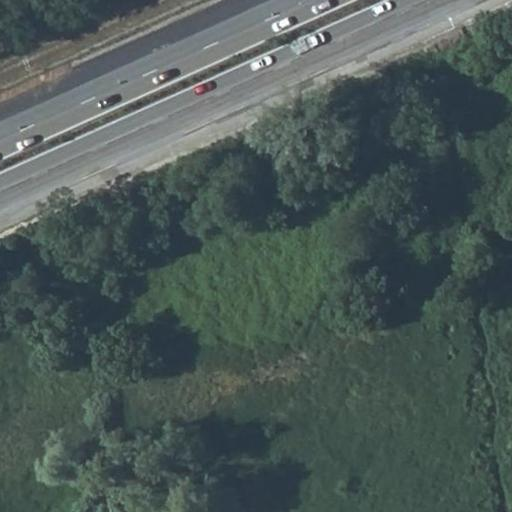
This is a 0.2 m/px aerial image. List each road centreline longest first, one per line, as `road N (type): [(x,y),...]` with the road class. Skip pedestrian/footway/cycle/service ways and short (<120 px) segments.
road 1 (primary): [(0,192),(428,0)]
road 2 (primary): [(306,0),(0,138)]
